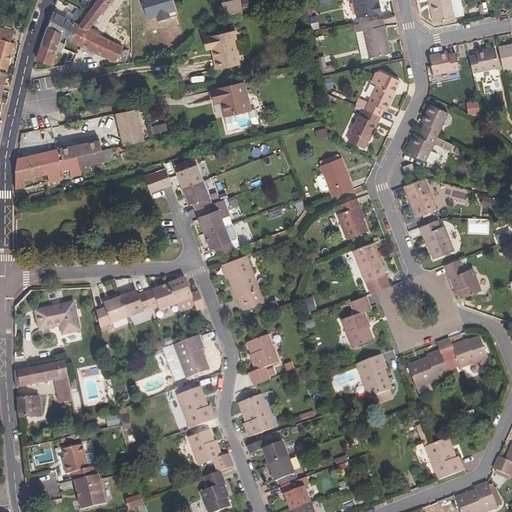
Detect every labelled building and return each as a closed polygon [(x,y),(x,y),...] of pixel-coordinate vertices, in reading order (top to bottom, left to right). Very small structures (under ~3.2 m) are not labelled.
[(89,30),(102,13),(103,14),(111,5),(114,0),(97,0),(94,5),(88,14),(79,25),(77,25),(70,40),(81,46),(94,52),(115,63),(123,47),(89,30)] [(242,12),(240,0),(222,4),(225,16),(242,12)] [(375,0),(352,0),(357,19),(380,14),(377,1),(376,1),(375,0)] [(428,0),(434,22),(455,18),(451,0),(428,0)] [(88,14),(81,10),(78,16),(74,22),(67,36),(66,38),(66,39),(70,40),(77,25),(79,25),(88,14)] [(67,36),(74,22),(78,16),(74,14),(71,21),(64,17),(53,11),(48,26),(48,27),(63,34),(67,36)] [(71,21),(74,14),(68,11),(64,17),(71,21)] [(314,15),(308,16),(310,30),(317,29),(314,15)] [(119,32),(125,22),(117,17),(111,27),(119,32)] [(391,54),(383,18),(355,25),(363,59),(368,57),(369,58),(391,54)] [(57,52),(63,34),(48,27),(42,45),(57,52)] [(0,69),(7,71),(15,43),(11,43),(14,32),(0,28),(0,29),(0,69)] [(239,65),(234,41),(237,40),(235,30),(210,36),(213,49),(218,70),(239,65)] [(213,49),(210,36),(203,37),(206,51),(213,49)] [(180,37),(163,42),(166,49),(182,44),(180,37)] [(511,44),(498,47),(503,69),(511,67),(511,44)] [(53,62),(57,52),(42,45),(37,58),(47,63),(48,60),(53,62)] [(94,52),(81,46),(80,49),(92,55),(94,52)] [(499,67),(495,48),(476,52),(477,55),(469,56),(473,73),(499,67)] [(460,70),(456,53),(449,55),(448,52),(429,56),(432,69),(433,75),(460,70)] [(387,112),(395,94),(394,93),(400,81),(379,71),(376,72),(371,82),(376,85),(368,102),(359,97),(355,105),(365,110),(381,117),(384,110),(387,112)] [(330,78),(321,79),(322,89),(332,87),(330,78)] [(250,101),(246,81),(210,90),(213,101),(219,100),(220,103),(223,118),(250,112),(247,102),(250,101)] [(477,102),(465,102),(465,116),(478,115),(477,102)] [(437,137),(448,113),(430,105),(422,122),(425,124),(422,130),(437,137)] [(258,127),(255,110),(253,111),(250,112),(223,118),(227,133),(258,127)] [(369,142),(381,117),(365,110),(362,116),(359,115),(351,133),(352,133),(348,141),(365,149),(368,141),(369,142)] [(119,121),(124,146),(125,146),(144,142),(138,116),(119,121)] [(158,133),(168,131),(167,124),(156,126),(158,133)] [(314,130),(315,139),(327,138),(325,129),(314,130)] [(430,151),(434,143),(451,151),(454,145),(437,137),(422,130),(419,137),(416,135),(407,153),(425,162),(426,161),(430,151)] [(76,157),(103,151),(100,141),(58,150),(17,159),(16,171),(42,165),(76,157)] [(106,161),(115,159),(113,149),(103,151),(76,157),(78,169),(80,168),(106,162),(106,161)] [(430,151),(426,161),(434,165),(438,155),(430,151)] [(321,165),(340,158),(338,154),(320,161),(321,165)] [(82,175),(80,168),(78,169),(76,157),(42,165),(44,175),(48,174),(50,182),(62,179),(60,173),(71,170),(72,177),(82,175)] [(182,170),(197,164),(195,157),(180,163),(182,170)] [(354,189),(342,158),(340,158),(321,165),(321,166),(324,174),(329,189),(332,198),(354,189)] [(173,161),(166,163),(170,176),(177,174),(173,161)] [(414,169),(412,163),(403,167),(405,172),(414,169)] [(204,181),(197,164),(182,170),(176,172),(183,188),(204,181)] [(24,180),(44,175),(42,165),(16,171),(16,190),(26,187),(24,180)] [(172,185),(166,169),(157,172),(162,188),(172,185)] [(151,193),(162,188),(157,172),(145,177),(151,193)] [(329,189),(324,174),(318,177),(316,179),(320,190),(323,191),(329,189)] [(437,210),(425,179),(422,180),(404,187),(416,218),(437,210)] [(212,204),(204,181),(183,188),(189,205),(189,204),(193,203),(196,210),(212,204)] [(444,185),(441,197),(468,204),(471,192),(444,185)] [(230,215),(225,199),(215,203),(218,210),(219,210),(222,219),(230,215)] [(369,231),(357,199),(355,200),(339,206),(341,213),(337,214),(347,239),(369,231)] [(304,212),(302,200),(294,202),(296,214),(304,212)] [(222,219),(219,210),(218,210),(215,203),(212,204),(196,210),(199,217),(205,234),(225,226),(222,219)] [(280,208),(267,213),(269,219),(282,214),(280,208)] [(455,251),(445,226),(441,227),(438,221),(420,228),(422,234),(424,234),(428,246),(433,259),(455,251)] [(234,250),(225,226),(205,234),(211,250),(215,248),(218,256),(234,250)] [(511,238),(508,229),(494,236),(498,246),(511,239),(511,238)] [(387,274),(374,242),(353,250),(366,282),(366,281),(386,274),(387,274)] [(265,303),(247,255),(247,256),(221,265),(226,279),(228,278),(236,298),(238,298),(242,311),(265,303)] [(482,291),(473,268),(465,271),(460,259),(444,266),(449,278),(450,278),(455,290),(456,289),(457,291),(460,299),(482,291)] [(386,274),(366,281),(371,294),(391,286),(386,274)] [(203,303),(199,292),(191,295),(190,290),(185,278),(182,279),(169,284),(176,304),(193,298),(195,305),(196,306),(203,303)] [(176,304),(169,284),(145,292),(152,309),(158,307),(160,310),(176,304)] [(152,309),(145,292),(138,295),(137,291),(120,297),(128,318),(152,309)] [(369,327),(368,326),(370,325),(365,311),(372,308),(367,296),(366,296),(350,302),(355,314),(342,319),(352,347),(374,339),(369,327)] [(128,318),(120,297),(104,304),(106,308),(96,311),(100,328),(128,318)] [(195,305),(193,298),(176,304),(179,311),(195,305)] [(81,331),(74,302),(35,310),(39,331),(60,326),(62,335),(81,331)] [(279,362),(268,334),(247,343),(251,355),(252,356),(250,356),(256,370),(249,373),(250,374),(254,386),(270,380),(266,368),(279,362)] [(205,357),(202,350),(205,349),(199,335),(189,339),(174,345),(173,345),(186,378),(208,370),(203,358),(205,357)] [(437,344),(440,350),(448,371),(459,367),(460,369),(488,358),(480,336),(468,341),(467,342),(466,340),(452,345),(450,339),(437,344)] [(186,378),(173,345),(166,348),(163,349),(176,382),(185,378),(186,378)] [(448,371),(440,350),(426,355),(427,358),(417,361),(418,364),(408,368),(416,389),(417,389),(430,384),(450,376),(448,371)] [(388,379),(385,369),(387,368),(382,354),(356,364),(369,398),(379,394),(389,390),(390,390),(386,380),(388,379)] [(73,400),(68,375),(65,361),(15,371),(16,381),(17,387),(55,379),(60,402),(73,400)] [(433,391),(430,384),(417,389),(420,395),(433,391)] [(214,417),(210,405),(208,406),(205,398),(203,399),(199,387),(177,395),(190,429),(215,419),(214,417)] [(391,396),(389,390),(379,394),(381,399),(391,396)] [(275,428),(262,394),(258,395),(240,402),(245,414),(243,415),(246,423),(244,424),(249,437),(275,428)] [(41,416),(40,397),(18,398),(19,418),(41,416)] [(108,426),(121,425),(120,416),(107,417),(108,426)] [(222,456),(217,442),(215,443),(214,441),(210,429),(188,438),(199,466),(211,461),(215,473),(220,471),(233,466),(228,453),(222,456)] [(456,458),(453,450),(451,450),(446,438),(430,445),(425,447),(438,480),(463,470),(459,459),(458,457),(456,458)] [(289,457),(282,441),(267,447),(264,440),(252,444),(247,446),(250,454),(262,450),(268,465),(289,457)] [(83,444),(64,449),(66,458),(68,464),(64,464),(67,474),(71,473),(74,481),(75,481),(98,475),(95,466),(88,468),(83,444)] [(511,446),(506,459),(499,456),(494,469),(511,476),(511,446)] [(298,480),(289,457),(268,465),(275,481),(279,480),(281,487),(298,480)] [(229,497),(224,484),(225,483),(220,471),(215,473),(204,477),(208,489),(200,492),(207,511),(216,511),(231,507),(227,498),(229,497)] [(106,504),(99,475),(98,475),(75,481),(82,510),(106,504)] [(311,502),(305,486),(310,484),(307,477),(298,480),(281,487),(290,510),(311,502)] [(489,485),(488,482),(487,483),(474,488),(475,490),(464,494),(465,495),(456,499),(460,511),(486,511),(498,508),(497,507),(489,485)] [(503,505),(496,487),(494,488),(493,484),(489,485),(497,507),(503,505)] [(314,511),(311,502),(290,510),(290,511),(314,511)]
